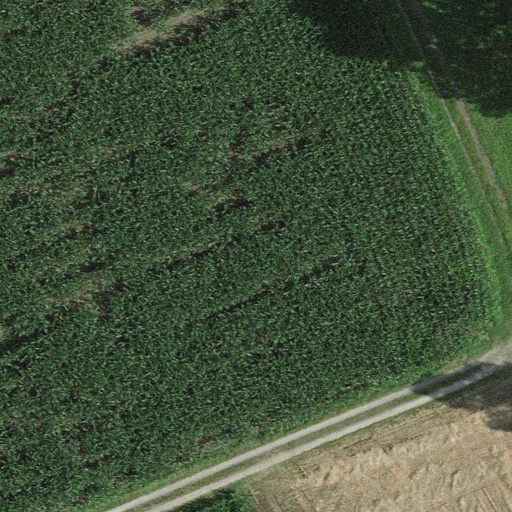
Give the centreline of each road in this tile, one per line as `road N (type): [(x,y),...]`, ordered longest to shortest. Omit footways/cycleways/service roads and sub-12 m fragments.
road 1 (track): [(138,511),(497,363),(511,341)]
road 2 (track): [(511,262),(402,0)]
